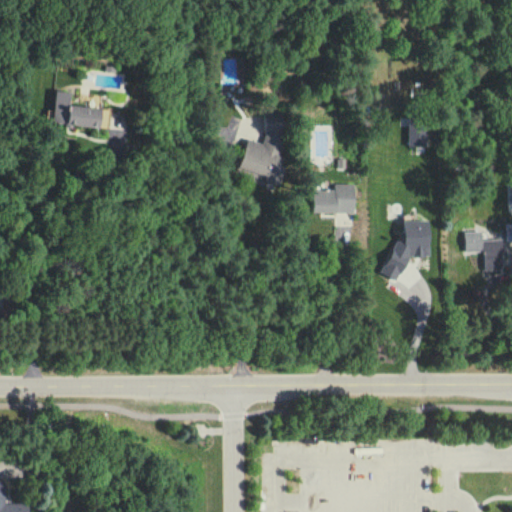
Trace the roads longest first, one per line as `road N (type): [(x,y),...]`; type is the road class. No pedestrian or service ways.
road 1 (tertiary): [(511,386),(0,388)]
road 2 (residential): [(234,511),(234,388)]
